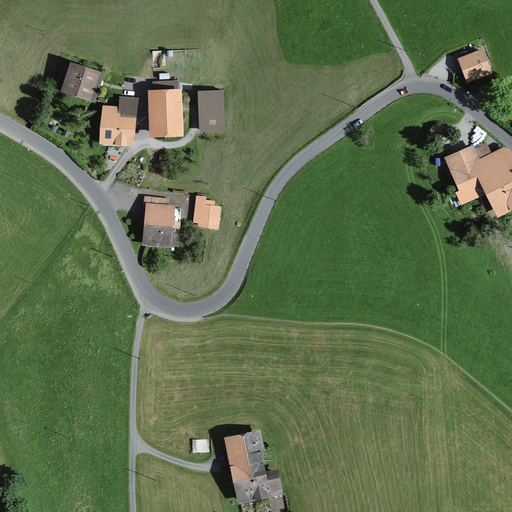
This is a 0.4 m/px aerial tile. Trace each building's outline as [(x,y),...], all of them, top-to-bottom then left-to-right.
[(488,71),(485,63),(488,62),(484,52),(471,57),(470,56),(459,60),(463,69),(465,68),(466,71),(464,73),(466,79),(488,71)] [(67,89),(89,96),(95,76),(74,69),(67,89)] [(186,133),(226,131),(222,90),(183,93),(186,133)] [(153,94),(155,134),(180,133),(178,93),(153,94)] [(107,139),(131,141),(134,110),(137,110),(138,100),(121,98),(121,110),(109,109),(107,139)] [(489,189),(499,208),(511,201),(511,162),(506,150),(490,157),(484,145),(472,150),(472,149),(449,160),(464,192),(475,187),(479,194),(489,189)] [(192,203),(192,226),(208,227),(208,208),(203,207),(203,203),(192,203)] [(180,247),(182,231),(179,231),(181,211),(151,207),(147,242),(174,245),(173,247),(180,247)] [(256,434),(232,438),(243,495),(265,491),(266,496),(278,494),(274,473),(263,476),(260,461),(261,461),(256,434)]
